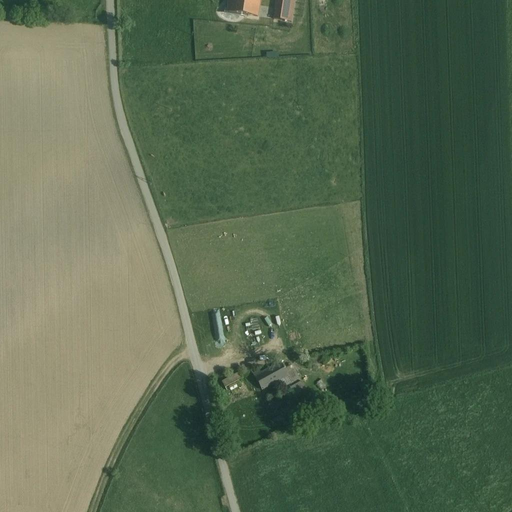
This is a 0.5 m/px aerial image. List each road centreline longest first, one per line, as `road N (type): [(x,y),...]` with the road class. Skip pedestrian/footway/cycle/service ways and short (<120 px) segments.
road 1 (unclassified): [(236,511),(161,232),(118,110),(110,0)]
road 2 (track): [(194,356),(180,356),(153,386),(95,511)]
